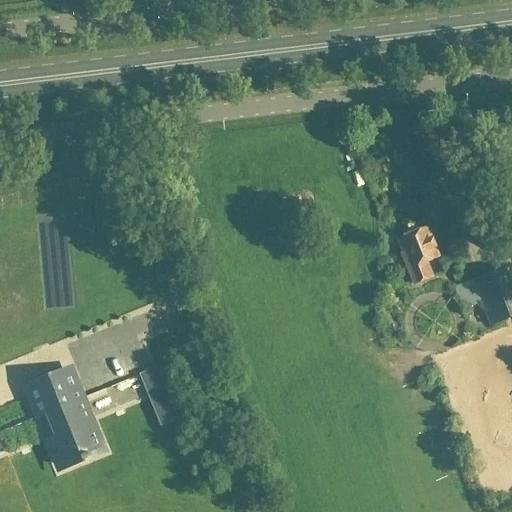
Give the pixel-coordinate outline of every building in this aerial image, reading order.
[(355,26),(312,31),(314,50),(357,46),(355,26)] [(400,254),(411,286),(429,280),(423,263),(436,259),(426,230),(397,240),(402,254),(400,254)] [(511,280),(509,270),(450,291),(458,313),(478,306),(486,329),(511,320),(511,280)] [(137,376),(159,428),(177,420),(155,368),(137,376)] [(71,369),(19,390),(32,422),(43,417),(52,439),(41,443),(55,476),(106,456),(71,369)]
